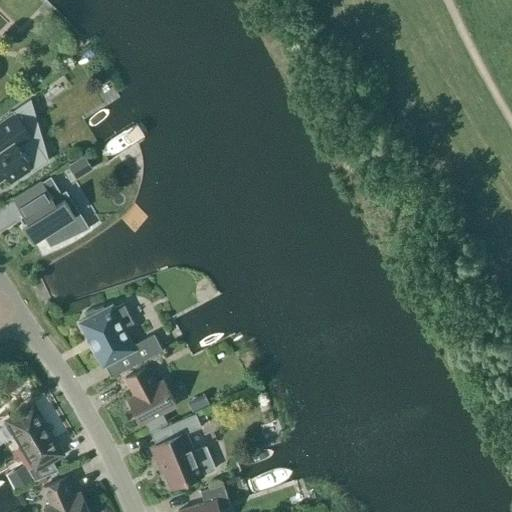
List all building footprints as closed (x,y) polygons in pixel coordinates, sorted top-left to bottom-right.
[(33,107),(46,98),(39,88),(26,97),(33,107)] [(0,176),(5,174),(10,182),(32,167),(33,169),(43,163),(43,162),(47,159),(32,137),(16,113),(0,123),(0,176)] [(75,180),(93,169),(84,155),(66,166),(75,180)] [(42,182),(13,200),(27,222),(22,225),(23,227),(23,228),(32,242),(43,235),(44,237),(44,238),(53,236),(62,234),(66,233),(69,230),(72,228),(75,224),(72,220),(71,218),(75,216),(64,199),(60,192),(50,176),(42,182)] [(88,317),(79,322),(88,338),(87,339),(93,350),(94,349),(102,366),(106,364),(126,353),(132,365),(161,350),(153,335),(133,346),(123,327),(132,322),(122,304),(114,308),(112,305),(103,309),(102,306),(85,312),(85,313),(86,313),(88,317)] [(147,366),(125,378),(134,395),(128,398),(141,423),(145,421),(150,431),(167,422),(162,412),(176,405),(162,380),(156,383),(147,366)] [(36,483),(58,471),(52,460),(62,454),(33,405),(6,420),(35,469),(30,472),(36,483)] [(194,451),(186,433),(201,427),(195,413),(169,424),(175,436),(150,447),(157,464),(160,463),(170,488),(203,474),(203,473),(214,469),(205,446),(194,451)] [(65,477),(43,487),(51,505),(44,508),(45,511),(88,511),(80,492),(73,494),(65,477)] [(177,511),(219,511),(218,509),(230,506),(223,484),(200,491),(204,503),(177,511)]
